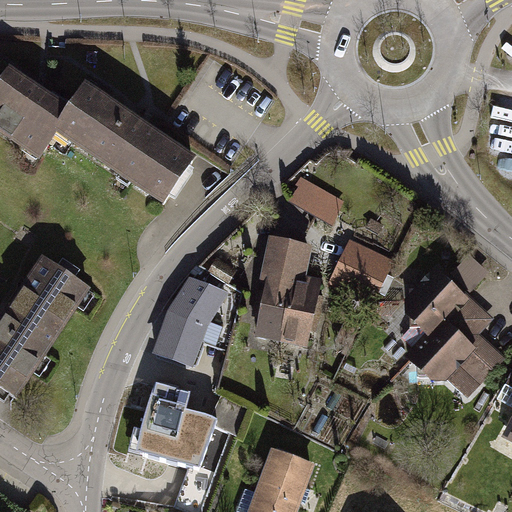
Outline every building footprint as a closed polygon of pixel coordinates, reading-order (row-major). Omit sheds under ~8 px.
[(162,210),(196,161),(85,86),(68,110),(10,71),(0,86),(0,136),(40,163),(57,138),(162,210)] [(292,204),(336,224),(348,198),(304,178),(292,204)] [(398,259),(361,237),(336,278),(373,300),(398,259)] [(291,343),(305,278),(311,248),(271,240),(251,335),(291,343)] [(401,330),(418,344),(448,314),(475,340),(493,323),(463,297),(477,279),(449,253),(413,287),(401,330)] [(0,384),(20,397),(89,291),(41,260),(0,322),(0,384)] [(305,278),(291,343),(314,348),(328,283),(305,278)] [(206,330),(227,297),(191,280),(165,318),(151,355),(192,370),(206,330)] [(502,365),(475,340),(448,314),(418,344),(405,357),(415,383),(440,387),(448,379),(470,397),(502,365)] [(511,413),(502,429),(511,435),(511,369),(509,374),(511,375),(511,413)] [(187,412),(193,390),(147,377),(125,455),(200,476),(216,420),(187,412)] [(299,511),(316,467),(271,451),(249,511),(299,511)]
